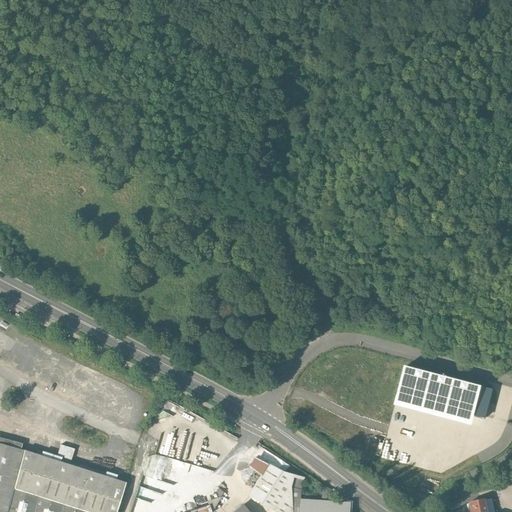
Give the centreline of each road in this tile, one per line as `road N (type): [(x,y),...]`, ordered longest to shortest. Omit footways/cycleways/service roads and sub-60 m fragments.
road 1 (track): [(332,340),(286,230),(279,0)]
road 2 (tertiary): [(259,418),(292,366),(332,340),(511,381)]
road 3 (secondary): [(104,332),(259,418)]
road 4 (secondary): [(388,511),(259,418)]
